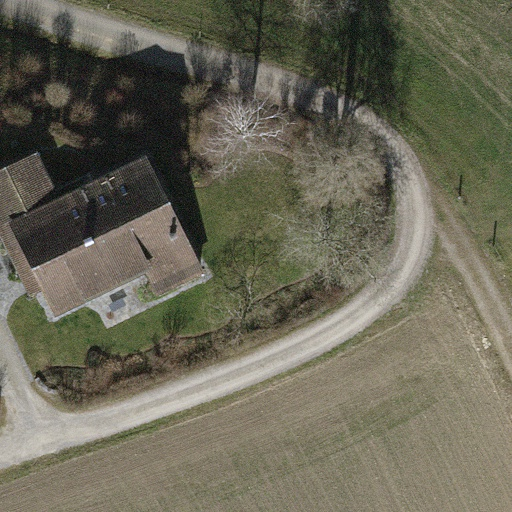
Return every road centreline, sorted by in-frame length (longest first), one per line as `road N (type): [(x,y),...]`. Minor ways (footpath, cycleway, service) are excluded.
road 1 (track): [(0,457),(363,317),(416,250),(423,186)]
road 2 (track): [(423,186),(382,140),(273,81),(0,4)]
road 3 (track): [(511,377),(423,186)]
